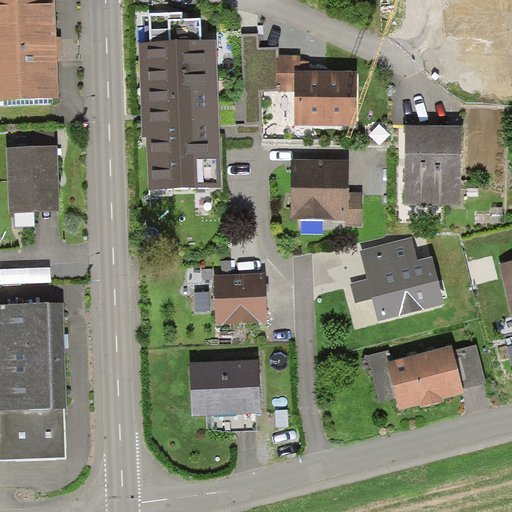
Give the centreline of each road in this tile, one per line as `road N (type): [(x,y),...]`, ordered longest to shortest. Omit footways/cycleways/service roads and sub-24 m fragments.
road 1 (tertiary): [(106,0),(123,511)]
road 2 (residential): [(511,419),(144,511)]
